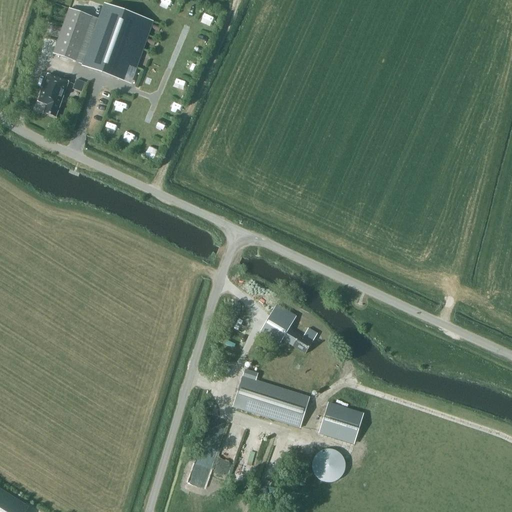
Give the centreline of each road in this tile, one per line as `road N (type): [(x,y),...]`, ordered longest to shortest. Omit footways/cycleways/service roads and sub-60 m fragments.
road 1 (unclassified): [(238,231),(511,359)]
road 2 (unclassified): [(148,511),(238,231)]
road 3 (unclassified): [(238,231),(0,115)]
